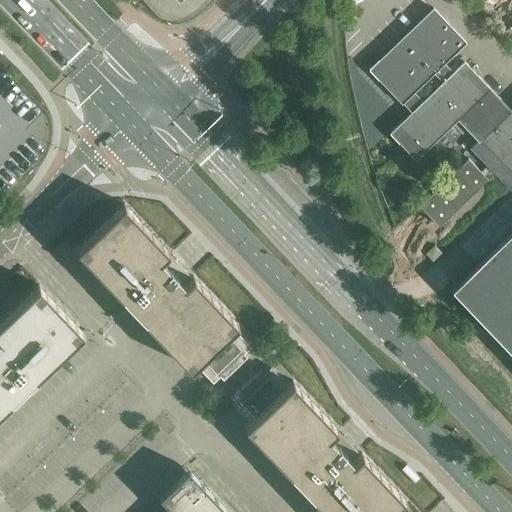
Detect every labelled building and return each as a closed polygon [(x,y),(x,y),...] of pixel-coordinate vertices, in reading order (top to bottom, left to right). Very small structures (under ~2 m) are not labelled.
[(433,7),(369,68),(402,102),(403,101),(412,110),(390,132),(416,158),(457,118),(478,138),(470,146),(507,184),(511,188),(511,104),(510,107),(463,60),(452,71),(444,62),(466,41),(433,7)] [(473,49),(465,56),(476,68),(484,61),(473,49)] [(439,225),(488,179),(468,158),(419,204),(439,225)] [(251,345),(234,327),(238,323),(193,275),(192,277),(168,252),(169,250),(124,203),(76,248),(190,368),(195,364),(212,382),(219,375),(223,379),(247,356),(244,352),(251,345)] [(511,232),(478,265),(456,286),(455,285),(451,288),(511,351),(511,232)] [(0,364),(23,389),(83,332),(38,284),(0,320),(0,364)] [(0,411),(23,389),(0,364),(0,411)] [(288,384),(270,366),(263,372),(260,369),(236,392),(239,396),(232,402),(249,421),(245,425),(327,511),(393,511),(407,500),(361,452),(360,453),(336,428),(338,427),(292,380),(288,384)] [(229,511),(188,468),(159,496),(172,510),(170,511),(229,511)]
